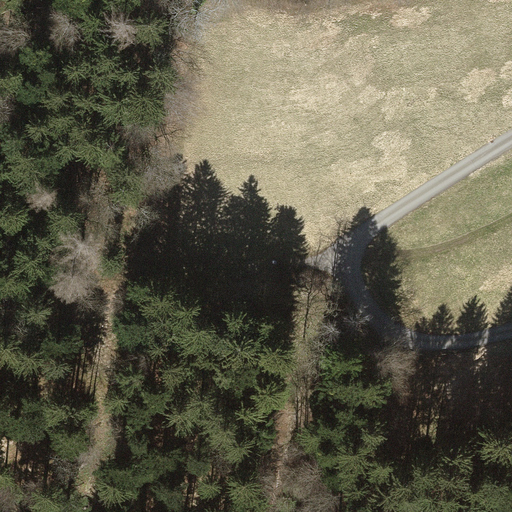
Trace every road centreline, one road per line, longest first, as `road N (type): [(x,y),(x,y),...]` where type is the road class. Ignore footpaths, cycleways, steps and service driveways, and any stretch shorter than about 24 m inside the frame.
road 1 (residential): [(511,138),(368,230),(348,265),(366,307),(410,340),(443,344),(511,331)]
road 2 (track): [(349,256),(430,249),(511,216)]
